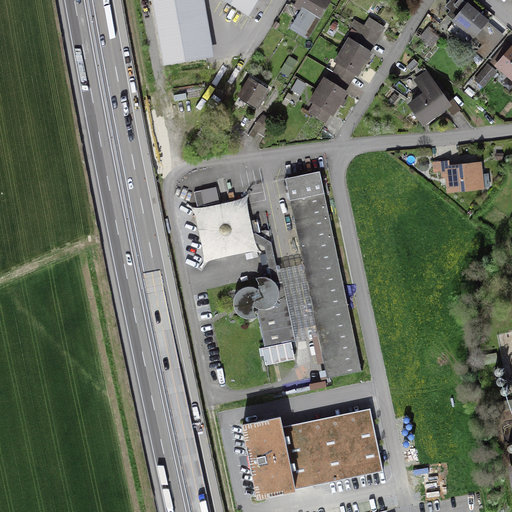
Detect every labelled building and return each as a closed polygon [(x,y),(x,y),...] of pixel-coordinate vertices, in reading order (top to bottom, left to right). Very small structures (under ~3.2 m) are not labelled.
[(152,0),(163,63),(210,55),(200,0),(152,0)] [(220,0),(248,17),(257,0),(220,0)] [(328,1),(326,0),(298,0),(295,6),(317,19),(328,1)] [(460,0),(448,15),(488,48),(501,32),(464,2),(461,0),(460,0)] [(360,35),(373,43),(375,40),(382,29),(369,20),(364,28),(353,22),(349,28),(360,35)] [(369,50),(373,43),(360,35),(356,41),(369,50)] [(370,53),(349,40),(335,63),(355,76),(361,66),(364,62),(370,53)] [(511,51),(499,66),(511,77),(511,51)] [(494,73),(487,67),(474,82),(480,87),(494,73)] [(344,89),(352,76),(339,68),(331,81),(344,89)] [(450,98),(445,101),(429,78),(427,78),(419,84),(426,94),(410,106),(422,124),(445,107),(452,115),(459,110),(450,98)] [(256,108),(266,91),(249,80),(239,97),(256,108)] [(345,92),(324,80),(310,102),(331,115),(337,106),(339,102),(345,92)] [(310,114),(324,122),(328,116),(314,108),(310,114)] [(263,138),(271,125),(265,121),(261,127),(257,134),(263,138)] [(254,139),(257,134),(261,127),(255,123),(247,136),(254,139)] [(487,175),(479,176),(478,165),(446,169),(449,191),(488,187),(487,175)] [(323,193),(319,172),(284,179),(326,379),(362,371),(361,369),(360,370),(324,195),(325,195),(324,193),(323,193)] [(253,241),(251,234),(244,201),(195,211),(205,260),(254,249),(253,241)] [(254,234),(251,234),(253,241),(264,247),(270,279),(266,278),(260,277),(255,278),(257,282),(258,286),(258,290),(252,287),(248,287),(243,288),(239,291),(236,295),(234,300),(233,305),(234,310),(237,314),(241,317),(245,319),(250,319),(256,318),(254,314),(253,311),(253,307),(255,308),(264,348),(295,341),(282,282),(279,283),(270,243),(254,234)] [(494,367),(495,369),(496,370),(497,371),(499,371),(500,371),(501,370),(502,369),(503,368),(503,366),(503,365),(502,363),(501,363),(500,362),(498,362),(497,362),(495,363),(495,364),(494,366),(494,367)] [(496,378),(497,379),(498,380),(499,381),(501,381),(502,381),(504,380),(505,379),(505,378),(505,376),(505,375),(504,374),(503,373),(502,372),(500,372),(499,373),(498,373),(497,375),(496,376),(496,378)] [(501,388),(502,389),(503,390),(504,391),(506,392),(507,391),(508,391),(509,390),(510,388),(510,387),(510,385),(509,384),(508,383),(507,383),(505,383),(504,383),(502,384),(502,385),(501,386),(501,388)] [(282,427),(294,488),(382,471),(370,409),(282,427)] [(280,419),(242,427),(249,460),(257,500),(295,492),(294,488),(282,427),(280,419)]
